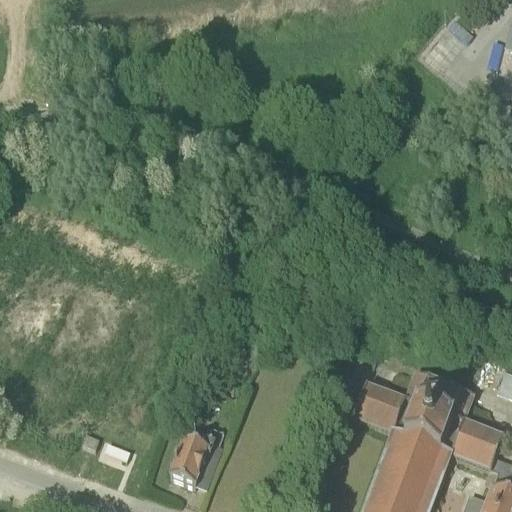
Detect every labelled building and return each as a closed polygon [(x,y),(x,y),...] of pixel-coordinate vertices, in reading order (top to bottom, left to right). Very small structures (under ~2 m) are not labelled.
[(77,429),(147,451),(184,336),(170,332),(183,294),(198,298),(207,270),(182,263),(179,271),(153,263),(157,251),(50,217),(48,222),(3,208),(0,216),(0,410),(45,424),(41,436),(72,446),(77,429)] [(508,406),(511,396),(511,381),(505,379),(496,401),(508,406)] [(438,511),(454,471),(487,482),(502,443),(465,429),(474,403),(414,381),(405,407),(365,392),(353,426),(392,440),(365,511),(438,511)] [(218,454),(224,440),(212,436),(208,447),(202,445),(199,453),(183,448),(170,485),(195,494),(206,464),(210,465),(214,452),(218,454)] [(82,451),(91,455),(95,457),(99,447),(86,442),(82,451)] [(502,443),(487,482),(495,485),(485,511),(511,511),(511,489),(510,489),(511,482),(511,471),(495,466),(503,444),(502,443)]
